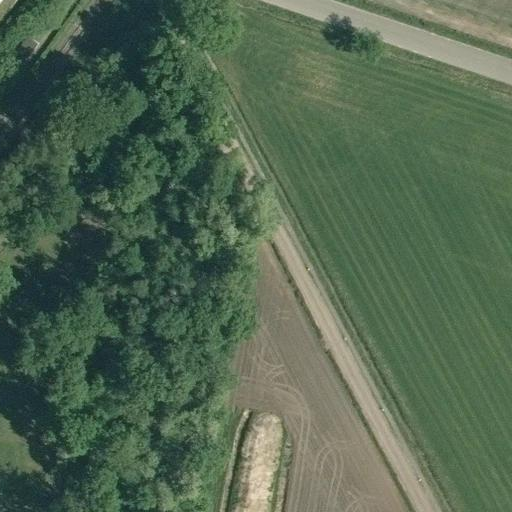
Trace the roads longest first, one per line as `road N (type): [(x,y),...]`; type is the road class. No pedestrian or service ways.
road 1 (track): [(429,511),(162,0)]
road 2 (tertiary): [(511,73),(294,0)]
